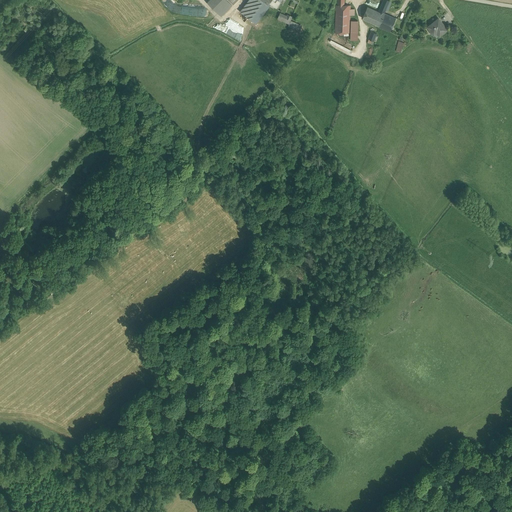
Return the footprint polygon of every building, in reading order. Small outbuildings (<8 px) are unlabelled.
[(208,0),(208,1),(222,14),(233,3),(234,4),(237,0),(208,0)] [(262,2),(259,0),(248,0),(240,12),(249,18),(253,13),(262,2)] [(387,0),(383,0),(378,11),(384,14),(384,13),(390,1),(387,0)] [(262,2),(253,13),(257,16),(266,4),(262,2)] [(337,5),(336,5),(335,33),(339,33),(344,33),(349,33),(350,15),(350,9),(350,5),(344,5),(337,5)] [(378,11),(367,7),(362,18),(379,25),(384,14),(378,11)] [(257,16),(253,13),(249,18),(253,21),(257,16)] [(396,18),(384,13),(384,14),(379,25),(379,26),(379,27),(390,31),(396,18)] [(291,20),(279,15),(277,18),(289,24),(291,20)] [(451,29),(440,16),(427,27),(435,36),(438,33),(442,37),(451,29)] [(377,33),(371,31),(368,38),(369,38),(374,40),(376,35),(377,33)] [(330,39),(329,41),(350,52),(351,50),(330,39)]
